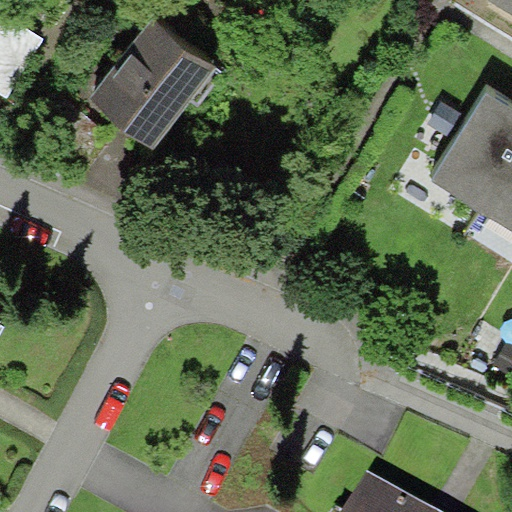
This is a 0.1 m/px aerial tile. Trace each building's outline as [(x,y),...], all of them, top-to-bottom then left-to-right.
[(511,0),(495,0),(511,10),(511,0)] [(221,66),(144,8),(82,90),(144,136),(172,100),(187,111),(221,66)] [(41,34),(0,11),(0,84),(10,90),(41,34)] [(511,98),(475,78),(410,163),(511,228),(511,98)] [(107,137),(55,94),(30,124),(82,167),(107,137)] [(419,511),(367,483),(350,511),(419,511)]
